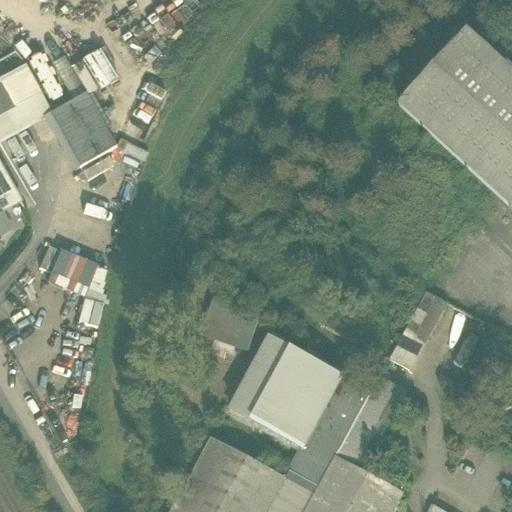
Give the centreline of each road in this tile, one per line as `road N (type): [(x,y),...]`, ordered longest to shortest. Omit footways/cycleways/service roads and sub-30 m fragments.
road 1 (unknown): [(0,285),(40,234),(57,192),(57,155),(43,124)]
road 2 (unclassified): [(0,402),(63,511)]
